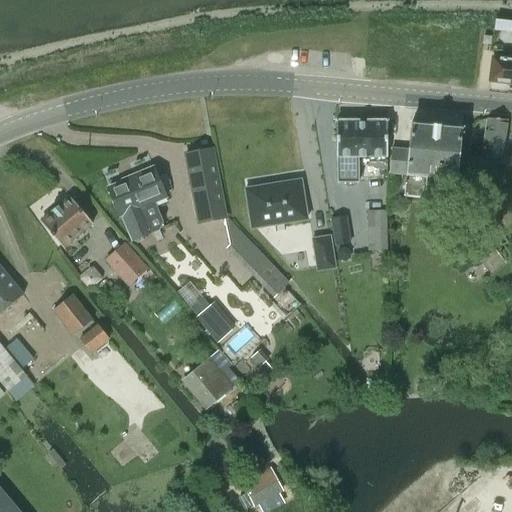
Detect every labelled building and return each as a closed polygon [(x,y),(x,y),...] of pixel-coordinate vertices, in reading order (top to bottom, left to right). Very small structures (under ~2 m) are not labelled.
[(511,59),(492,57),(489,81),(511,83),(511,59)] [(488,118),(480,156),(491,158),(490,164),(509,165),(509,161),(511,161),(511,146),(510,146),(508,156),(501,155),(506,120),(488,118)] [(335,121),(336,157),(337,157),(337,181),(357,181),(357,157),(386,157),(386,121),(335,121)] [(455,188),(461,129),(410,124),(407,150),(391,149),(389,173),(405,174),(403,195),(424,197),(425,185),(455,188)] [(210,149),(185,154),(199,223),(224,218),(210,149)] [(132,240),(151,233),(160,229),(162,222),(154,200),(165,196),(153,167),(134,175),(136,179),(124,184),(123,182),(109,188),(119,215),(122,214),(132,240)] [(251,229),(291,222),(307,220),(300,180),(245,189),(251,229)] [(93,223),(92,222),(71,195),(41,220),(63,247),(93,223)] [(367,210),(368,249),(386,248),(385,210),(367,210)] [(335,244),(349,242),(345,216),(331,219),(335,244)] [(273,298),(285,287),(289,283),(228,219),(224,220),(228,244),(225,247),(273,298)] [(329,236),(312,239),(317,271),(335,268),(329,236)] [(124,243),(106,260),(124,281),(134,272),(138,276),(146,268),(124,243)] [(54,263),(35,277),(33,279),(49,300),(70,284),(54,263)] [(0,312),(22,294),(0,266),(0,312)] [(162,285),(143,301),(153,312),(171,295),(162,285)] [(73,334),(92,318),(73,293),(53,308),(73,334)] [(30,310),(3,332),(27,362),(54,340),(30,310)] [(97,324),(80,338),(91,352),(108,338),(97,324)] [(0,381),(7,390),(25,375),(0,344),(0,381)] [(66,417),(96,394),(62,348),(32,371),(66,417)] [(181,381),(205,410),(233,386),(209,357),(181,381)] [(87,439),(101,456),(119,441),(105,424),(87,439)] [(242,483),(254,504),(282,489),(270,468),(242,483)] [(0,511),(19,511),(0,489),(0,511)]
